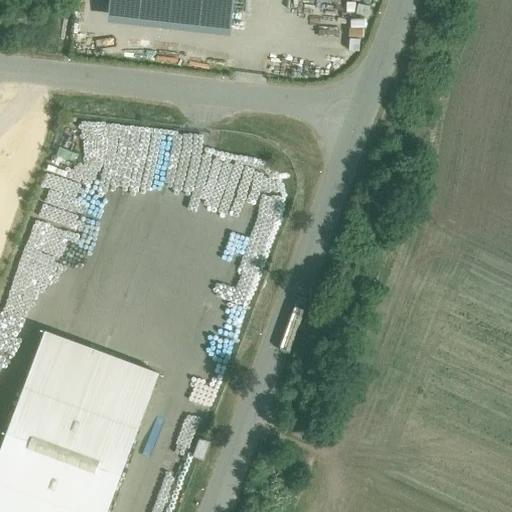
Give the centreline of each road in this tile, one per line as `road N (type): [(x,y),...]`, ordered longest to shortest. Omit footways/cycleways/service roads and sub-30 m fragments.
road 1 (residential): [(217,511),(366,112)]
road 2 (residential): [(366,112),(0,70)]
